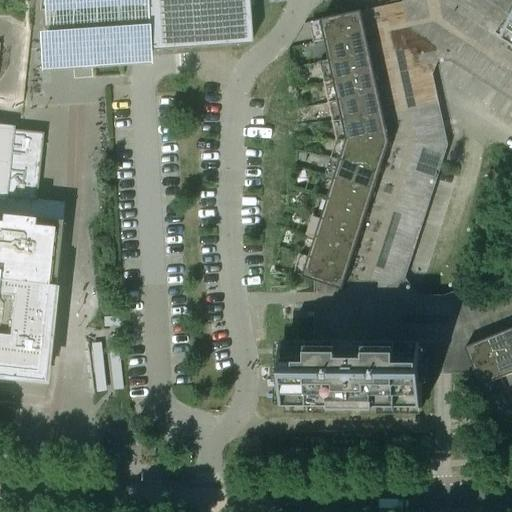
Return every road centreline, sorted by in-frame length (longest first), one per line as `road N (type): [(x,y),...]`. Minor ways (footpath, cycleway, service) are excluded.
road 1 (residential): [(511,298),(445,326),(376,319),(425,148),(402,34)]
road 2 (residential): [(213,436),(171,407),(160,387),(142,82)]
road 3 (residential): [(213,436),(240,414),(246,366),(230,260),(238,81)]
road 4 (residential): [(511,495),(212,505)]
road 5 (residential): [(212,505),(32,492)]
road 6 (residential): [(402,34),(447,28),(511,73)]
